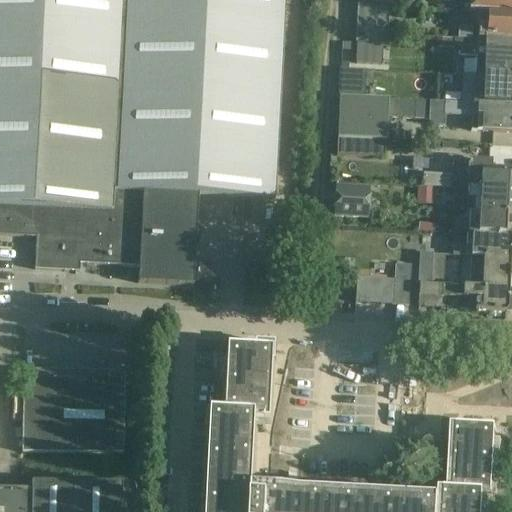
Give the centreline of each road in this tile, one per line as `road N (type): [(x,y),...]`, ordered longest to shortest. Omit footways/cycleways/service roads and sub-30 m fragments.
road 1 (unclassified): [(0,314),(310,331)]
road 2 (unclassified): [(310,331),(327,25)]
road 3 (residential): [(310,331),(440,338)]
